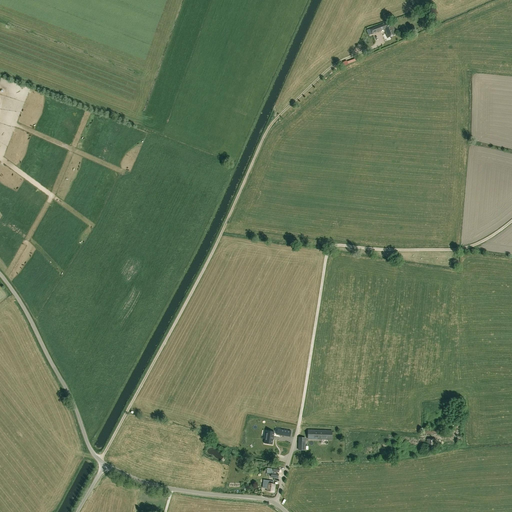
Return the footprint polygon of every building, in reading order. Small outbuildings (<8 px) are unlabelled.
[(372,34),(380,31),(384,29),(388,38),(396,34),(392,25),(387,27),(386,23),(370,28),(372,34)] [(281,429),(280,435),(291,437),(292,431),(281,429)] [(308,439),(324,440),(332,440),(332,431),(325,431),(309,430),(308,439)] [(266,431),(264,444),(272,445),(275,432),(266,431)] [(427,439),(427,448),(436,447),(435,439),(427,439)] [(271,477),(278,478),(279,474),(276,474),(276,472),(279,472),(280,469),(274,468),(273,471),(273,473),(272,473),(271,477)] [(275,492),(275,484),(268,483),(267,491),(275,492)]
